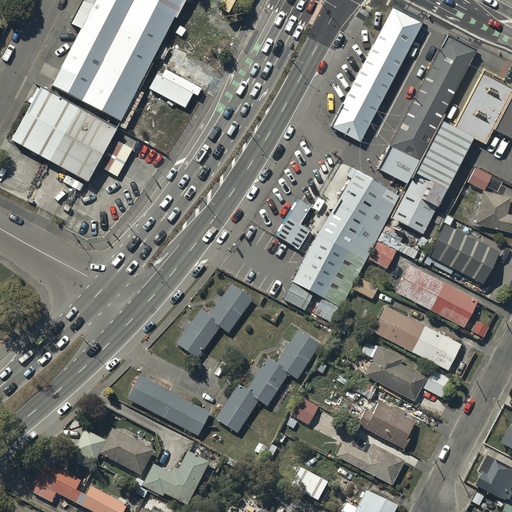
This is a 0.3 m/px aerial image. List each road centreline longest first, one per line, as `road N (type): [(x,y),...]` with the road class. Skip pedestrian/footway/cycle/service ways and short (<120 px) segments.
road 1 (primary): [(340,0),(239,183),(144,307)]
road 2 (primary): [(105,286),(223,132),(296,0)]
road 3 (primary): [(144,307),(0,440)]
road 4 (primary): [(0,387),(105,286)]
